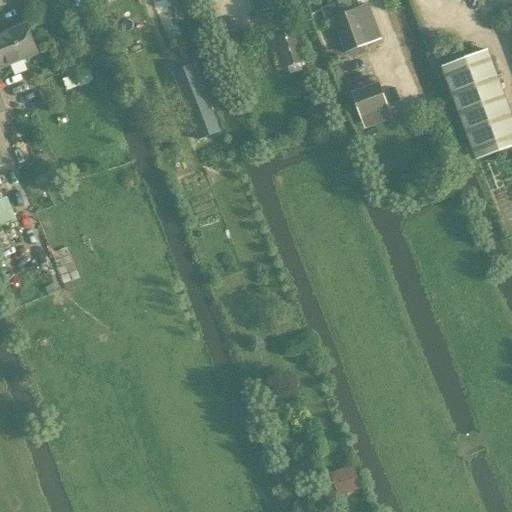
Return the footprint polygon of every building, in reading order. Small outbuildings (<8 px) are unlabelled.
[(255,0),(258,11),(281,5),(279,0),(255,0)] [(332,17),(338,33),(345,52),(379,40),(366,4),(332,17)] [(25,24),(6,32),(7,34),(0,37),(0,69),(37,54),(25,24)] [(305,73),(294,34),(284,36),(295,76),(305,73)] [(511,123),(485,51),(440,68),(474,161),(511,146),(511,123)] [(193,64),(172,72),(198,140),(219,132),(193,64)] [(88,70),(62,79),(66,92),(92,82),(88,70)] [(378,82),(350,93),(360,118),(388,107),(378,82)] [(388,107),(360,118),(364,131),(392,120),(388,107)] [(6,198),(0,200),(0,227),(16,221),(6,198)] [(352,471),(341,474),(347,493),(359,490),(352,471)]
